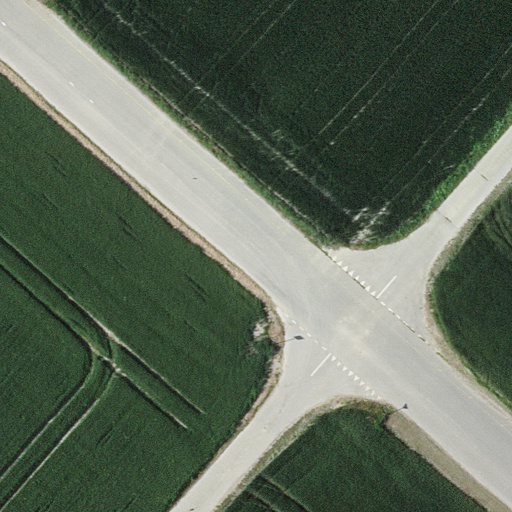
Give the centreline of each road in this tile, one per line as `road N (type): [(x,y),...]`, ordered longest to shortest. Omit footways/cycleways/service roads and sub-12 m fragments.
road 1 (unclassified): [(0,19),(511,473)]
road 2 (track): [(511,146),(192,511)]
